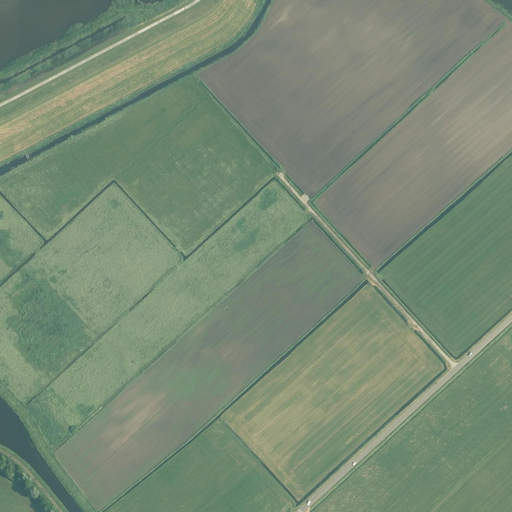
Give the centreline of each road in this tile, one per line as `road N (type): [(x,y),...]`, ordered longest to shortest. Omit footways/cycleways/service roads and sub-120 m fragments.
road 1 (tertiary): [(299,511),(511,317)]
road 2 (track): [(0,124),(221,0)]
